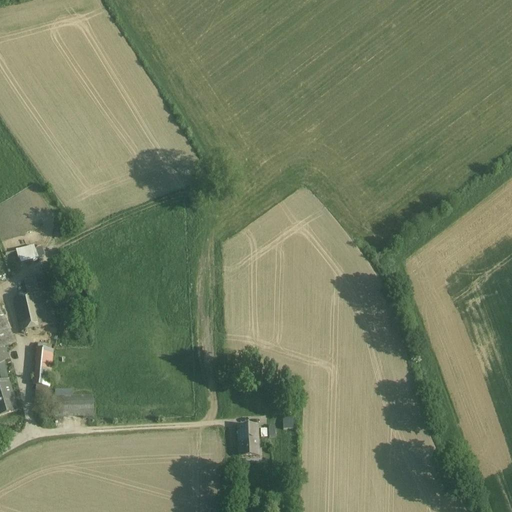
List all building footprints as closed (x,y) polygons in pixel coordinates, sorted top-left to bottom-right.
[(35,244),(7,251),(10,264),(39,257),(35,244)] [(51,288),(29,290),(30,304),(37,304),(40,338),(55,336),(51,288)] [(80,303),(77,302),(75,302),(72,302),(71,303),(69,303),(67,304),(65,306),(64,307),(63,309),(62,311),(61,313),(61,315),(61,316),(61,319),(61,321),(62,322),(63,324),(64,326),(66,327),(67,328),(69,329),(71,330),(73,330),(75,330),(78,330),(79,330),(81,329),(82,328),(85,327),(86,325),(88,323),(88,322),(89,320),(89,318),(89,316),(89,314),(89,313),(88,311),(88,310),(87,308),(86,307),(84,306),(83,305),(82,304),(80,303)] [(30,304),(15,306),(19,340),(40,338),(37,304),(30,304)] [(17,349),(1,312),(0,312),(0,342),(1,346),(5,354),(7,353),(17,349)] [(0,346),(0,370),(1,370),(7,367),(12,364),(7,353),(5,354),(1,346),(0,346)] [(52,354),(35,353),(34,367),(51,368),(52,354)] [(51,368),(34,367),(33,379),(50,380),(51,368)] [(50,380),(33,379),(32,391),(36,391),(49,392),(50,380)] [(2,387),(0,387),(0,418),(16,414),(14,406),(12,406),(7,387),(7,385),(2,386),(2,387)] [(49,392),(36,391),(35,409),(47,409),(49,392)] [(92,400),(52,402),(53,422),(93,420),(92,400)] [(291,404),(282,404),(282,414),(291,414),(291,404)] [(292,421),(282,422),(282,429),(292,429),(292,421)] [(257,426),(236,426),(237,457),(258,457),(257,426)]
